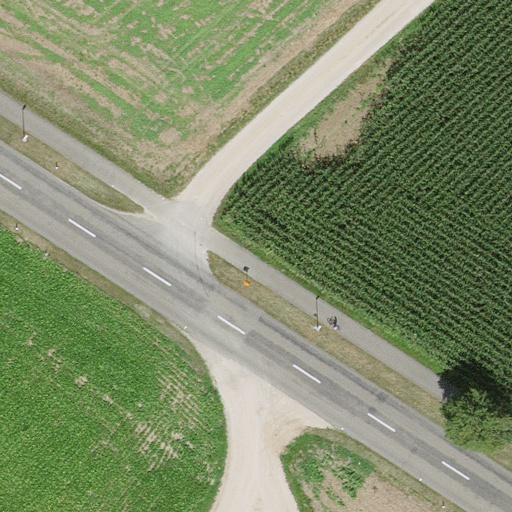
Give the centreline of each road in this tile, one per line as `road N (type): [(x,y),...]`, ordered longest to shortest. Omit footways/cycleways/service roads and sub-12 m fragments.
road 1 (tertiary): [(0,173),(511,505)]
road 2 (track): [(147,269),(225,166),(408,0)]
road 3 (track): [(235,511),(261,475),(253,394),(277,352)]
